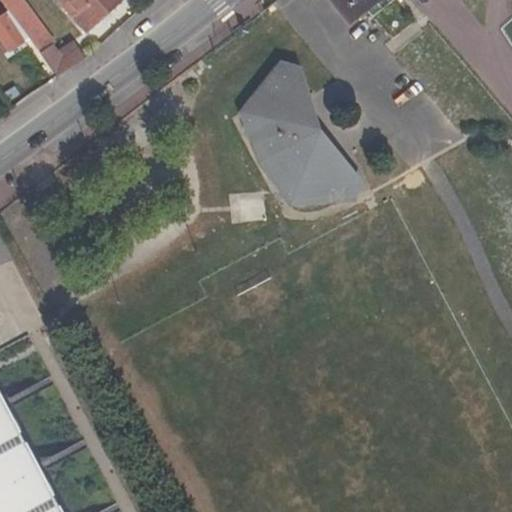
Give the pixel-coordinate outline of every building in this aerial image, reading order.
[(0,0),(0,1),(4,7),(55,79),(85,59),(72,42),(58,50),(19,0),(0,0)] [(124,0),(123,0),(58,0),(57,1),(86,33),(124,0)] [(391,0),(326,0),(350,25),(365,12),(372,19),(391,0)] [(23,44),(3,15),(0,16),(0,44),(7,55),(23,44)] [(326,208),(356,188),(338,160),(332,163),(325,153),(329,150),(312,130),(316,125),(302,108),(309,102),(291,72),(261,88),(264,95),(248,107),(251,112),(237,120),(288,212),(299,205),(307,210),(317,203),(326,208)] [(234,199),(237,225),(264,222),(262,196),(234,199)] [(0,511),(64,511),(0,394),(0,511)]
